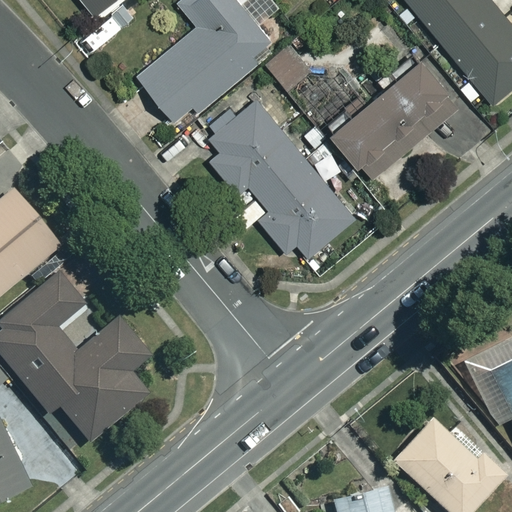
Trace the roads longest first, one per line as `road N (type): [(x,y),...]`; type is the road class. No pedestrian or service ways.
road 1 (residential): [(0,46),(292,384)]
road 2 (tertiary): [(292,384),(511,202)]
road 3 (tertiary): [(138,511),(292,384)]
